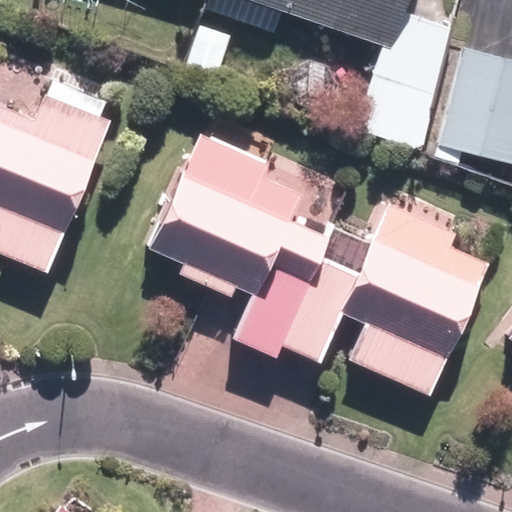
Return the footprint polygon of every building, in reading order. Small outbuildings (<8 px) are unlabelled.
[(404,0),(241,0),(388,50),(404,0)] [(456,49),(432,147),(511,166),(511,62),(492,58),(456,49)] [(0,257),(40,274),(112,103),(46,75),(28,118),(0,106),(0,257)] [(339,364),(424,400),(483,263),(446,247),(457,221),(394,194),(388,208),(377,204),(357,250),(286,219),(296,195),(259,179),(269,155),(192,122),(137,249),(172,265),(168,273),(226,298),(230,289),(244,295),(224,339),(272,360),(277,348),(315,364),(336,317),(356,325),(339,364)] [(511,319),(492,346),(511,361),(511,319)]
